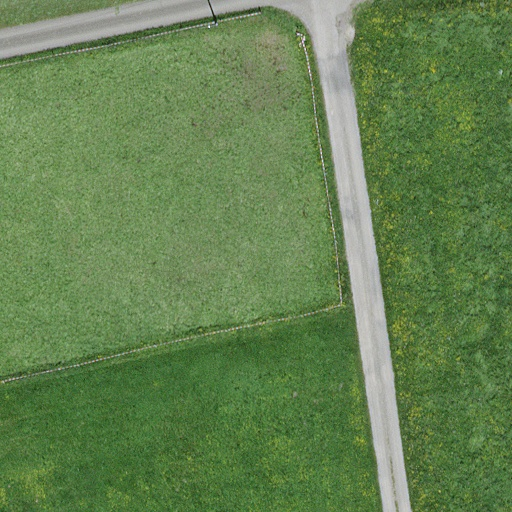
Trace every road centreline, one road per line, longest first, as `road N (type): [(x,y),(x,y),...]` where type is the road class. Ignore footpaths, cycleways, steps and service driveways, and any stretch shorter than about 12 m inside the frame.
road 1 (track): [(347,0),(412,511)]
road 2 (track): [(0,55),(288,0)]
